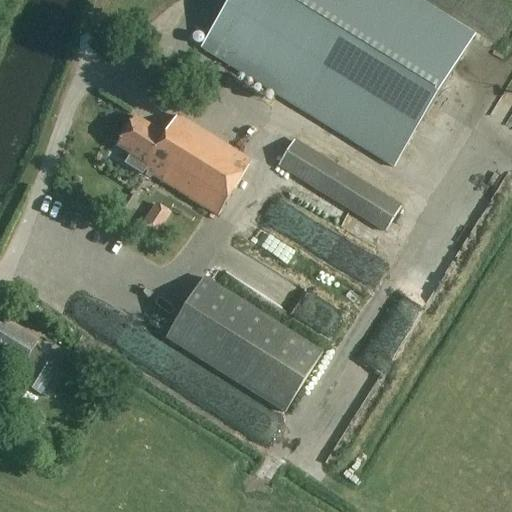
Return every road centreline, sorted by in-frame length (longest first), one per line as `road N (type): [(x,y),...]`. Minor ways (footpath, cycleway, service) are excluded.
road 1 (unclassified): [(0,272),(83,86),(178,44),(205,0)]
road 2 (unknown): [(30,207),(82,259),(128,288),(145,293),(191,257)]
